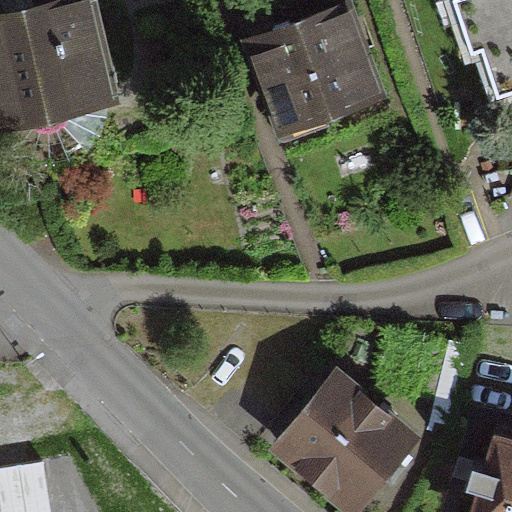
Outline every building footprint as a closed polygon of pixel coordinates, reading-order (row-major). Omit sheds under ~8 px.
[(80,0),(59,0),(0,13),(0,133),(105,110),(80,0)] [(511,0),(453,0),(473,59),(491,54),(504,93),(511,90),(511,0)] [(344,6),(233,47),(266,138),(377,97),(344,6)] [(417,423),(335,356),(268,437),(350,504),(417,423)] [(511,511),(511,452),(477,442),(455,511),(511,511)] [(58,511),(88,511),(76,457),(48,464),(58,511)] [(46,511),(39,467),(0,473),(0,511),(46,511)]
